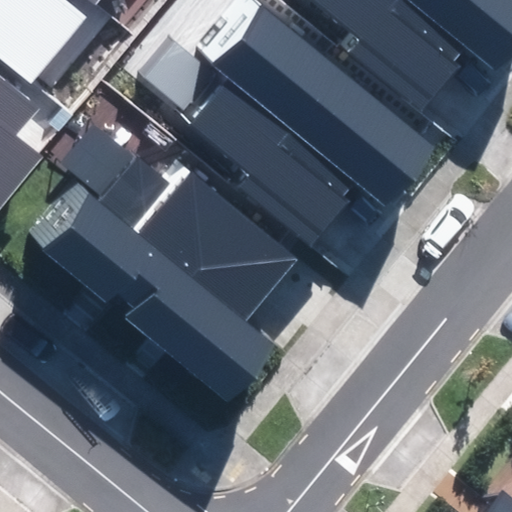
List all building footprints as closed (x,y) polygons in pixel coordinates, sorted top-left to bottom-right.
[(0,0),(0,55),(32,82),(87,17),(66,0),(0,0)] [(351,53),(422,111),(470,54),(497,76),(511,57),(511,0),(316,0),(363,38),(351,53)] [(240,187),(311,245),(359,187),(386,210),(437,147),(262,3),(212,63),(230,77),(192,123),(252,172),(240,187)] [(0,209),(43,158),(16,136),(39,109),(0,76),(0,209)] [(126,317),(228,403),(278,345),(247,320),(298,261),(184,163),(165,185),(94,124),(58,166),(88,191),(42,245),(108,302),(115,293),(133,308),(126,317)] [(487,511),(511,511),(511,500),(503,493),(487,511)]
